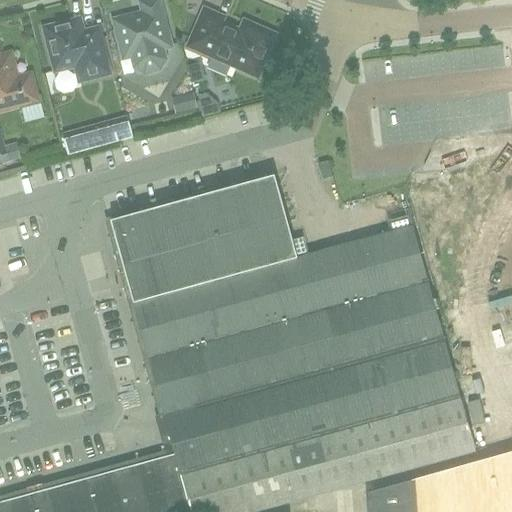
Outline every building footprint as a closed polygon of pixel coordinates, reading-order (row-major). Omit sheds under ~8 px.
[(134,16),(115,21),(123,53),(131,51),(136,67),(145,72),(159,69),(165,60),(163,55),(164,54),(162,48),(170,46),(158,0),(152,0),(141,3),(145,16),(135,18),(134,16)] [(205,11),(189,46),(210,55),(218,52),(233,59),(236,67),(251,74),(260,71),(273,42),(269,34),(245,23),(240,33),(220,24),(222,19),(205,11)] [(110,74),(101,38),(98,26),(83,30),(81,23),(80,20),(58,25),(44,29),(56,72),(76,66),(80,82),(110,74)] [(0,110),(23,105),(23,101),(36,98),(34,90),(30,75),(17,79),(12,60),(0,63),(0,110)] [(205,82),(200,64),(187,68),(192,85),(205,82)] [(104,123),(110,145),(134,138),(128,117),(104,123)] [(0,163),(8,161),(0,129),(0,163)] [(191,511),(254,511),(474,451),(412,226),(298,259),(275,176),(111,222),(164,414),(191,511)] [(0,186),(0,203),(29,199),(26,182),(0,186)] [(0,511),(191,511),(164,414),(155,417),(164,452),(0,497),(0,511)] [(511,511),(511,452),(365,494),(366,511),(511,511)]
